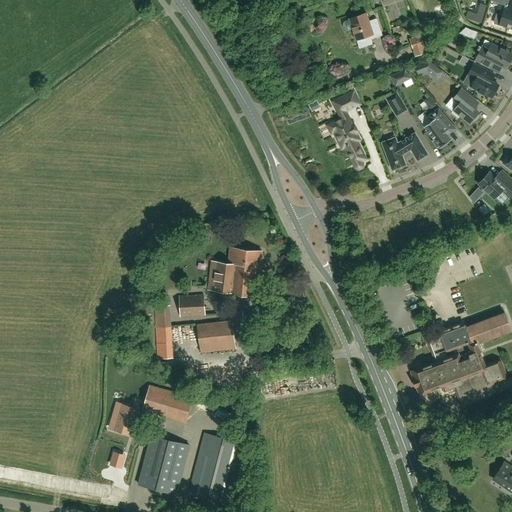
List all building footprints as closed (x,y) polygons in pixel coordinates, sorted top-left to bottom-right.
[(511,0),(510,0),(507,9),(505,8),(499,25),(511,28),(511,0)] [(368,35),(370,39),(377,37),(382,35),(376,18),(369,21),(366,14),(349,20),(345,21),(343,22),(343,25),(344,29),(346,31),(348,31),(353,29),(356,39),(368,35)] [(415,57),(416,57),(427,53),(421,35),(409,39),(414,51),(415,57)] [(506,68),(508,65),(510,64),(511,60),(511,54),(508,52),(508,50),(501,47),(500,48),(492,44),(488,50),(482,47),(475,60),(499,72),(500,69),(502,66),(506,68)] [(460,53),(457,59),(463,62),(466,56),(460,53)] [(437,80),(443,72),(429,60),(415,66),(418,75),(427,72),(437,80)] [(476,79),(472,87),(479,90),(478,92),(484,95),(485,94),(492,97),(495,92),(497,91),(499,88),(498,86),(498,85),(491,81),(493,78),(495,74),(474,64),(468,75),(476,79)] [(396,86),(412,78),(405,70),(390,76),(396,86)] [(479,112),(475,109),(477,106),(479,103),(461,89),(453,99),(459,104),(454,110),(470,123),(473,120),(475,119),(478,116),(478,114),(479,112)] [(340,113),(343,118),(326,126),(331,135),(335,133),(343,148),(345,147),(355,166),(356,168),(358,169),(360,168),(362,167),(363,165),(362,163),(361,161),(366,159),(357,141),(359,140),(347,115),(347,116),(344,111),(352,108),(360,104),(354,91),(333,102),(340,114),(340,113)] [(386,98),(396,116),(402,112),(407,109),(396,92),(386,98)] [(434,139),(432,140),(437,147),(439,146),(440,148),(451,139),(447,133),(449,131),(450,133),(453,131),(456,128),(438,108),(428,116),(431,121),(424,126),(434,139)] [(428,154),(416,134),(415,133),(398,143),(395,137),(382,142),(392,170),(406,165),(402,154),(411,149),(418,160),(428,154)] [(503,204),(509,197),(510,198),(511,195),(511,182),(501,172),(498,175),(496,177),(490,172),(479,184),(494,198),(495,197),(503,204)] [(482,207),(479,208),(484,214),(489,210),(484,205),(482,207)] [(237,269),(234,292),(257,295),(262,251),(231,247),(229,262),(229,263),(231,263),(231,268),(237,269)] [(229,263),(229,262),(213,260),(209,289),(234,292),(237,269),(231,268),(231,263),(229,263)] [(203,295),(180,296),(181,317),(205,315),(203,295)] [(170,304),(154,305),(158,359),(173,358),(170,304)] [(416,379),(421,393),(442,385),(445,391),(455,388),(462,406),(511,387),(511,375),(506,378),(500,361),(486,366),(477,343),(511,330),(505,312),(466,327),(464,322),(439,331),(441,337),(431,341),(438,361),(416,369),(412,370),(416,379)] [(235,348),(233,327),(199,331),(201,352),(235,348)] [(150,385),(142,411),(161,417),(162,415),(185,422),(192,397),(150,385)] [(138,408),(122,404),(114,429),(130,433),(138,408)] [(440,420),(443,428),(451,425),(448,417),(440,420)] [(189,493),(229,503),(244,443),(205,433),(189,493)] [(139,484),(176,494),(189,445),(152,435),(139,484)] [(493,478),(511,490),(511,468),(503,463),(493,478)] [(64,475),(61,483),(74,488),(77,480),(64,475)]
